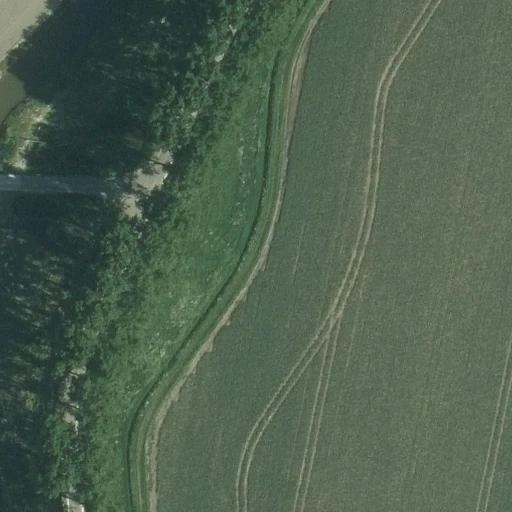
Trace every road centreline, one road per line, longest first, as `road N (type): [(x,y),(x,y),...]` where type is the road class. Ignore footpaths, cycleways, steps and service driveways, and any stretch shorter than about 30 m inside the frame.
road 1 (unclassified): [(73,511),(66,422),(73,373),(138,232),(146,189)]
road 2 (unclassified): [(146,189),(244,0)]
road 3 (unclassified): [(146,189),(0,184)]
